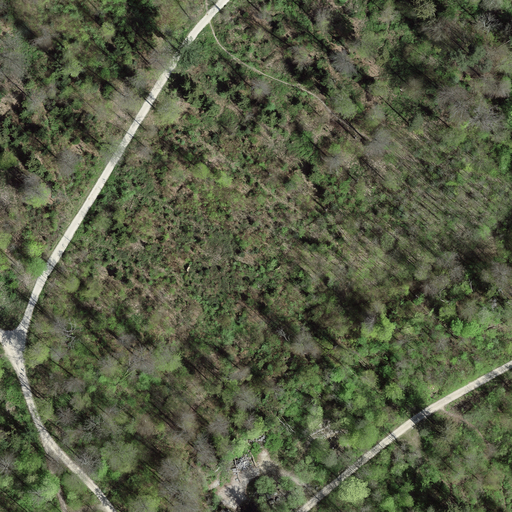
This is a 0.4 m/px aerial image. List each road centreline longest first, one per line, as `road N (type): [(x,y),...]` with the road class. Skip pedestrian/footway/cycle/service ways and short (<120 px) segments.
road 1 (track): [(222,0),(193,32),(73,222),(36,288),(16,347)]
road 2 (track): [(511,366),(392,436),(301,511)]
road 3 (track): [(112,511),(46,440),(16,347)]
